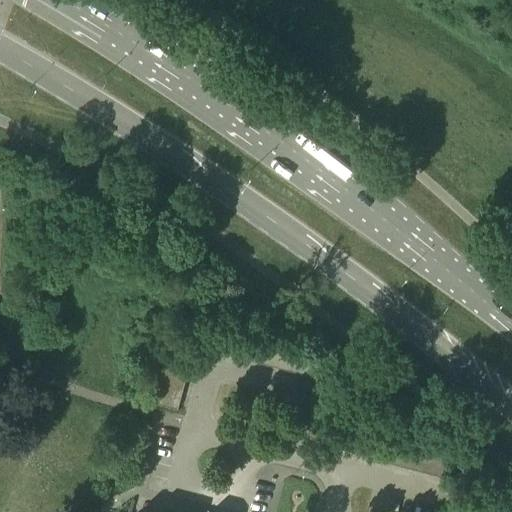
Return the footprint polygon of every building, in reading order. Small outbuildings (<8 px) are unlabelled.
[(214,323),(207,347),(220,351),(226,327),(214,323)] [(226,327),(220,351),(231,354),(238,330),(226,327)] [(238,330),(231,354),(243,357),(249,333),(238,330)] [(249,333),(243,357),(254,360),(261,336),(249,333)] [(261,336),(254,360),(266,363),(273,339),(261,336)] [(273,339),(266,363),(278,366),(284,342),(273,339)] [(284,342),(278,366),(289,369),(296,345),(284,342)] [(167,343),(164,354),(189,361),(192,350),(167,343)] [(296,345),(289,369),(301,372),(308,348),(296,345)] [(308,348),(301,372),(312,375),(318,351),(308,348)] [(164,354),(161,366),(186,372),(189,361),(164,354)] [(161,366),(158,378),(183,384),(186,372),(161,366)] [(158,378),(155,389),(180,396),(183,384),(158,378)] [(155,389),(152,402),(177,408),(180,396),(155,389)] [(344,423),(338,448),(350,451),(357,427),(344,423)] [(357,427),(350,451),(362,454),(369,430),(357,427)] [(369,430),(362,454),(374,457),(380,433),(369,430)] [(380,433),(374,457),(385,460),(392,436),(380,433)] [(392,436),(385,460),(397,463),(403,439),(392,436)] [(403,439),(397,463),(409,467),(415,442),(403,439)] [(415,442),(409,467),(420,470),(427,445),(415,442)] [(427,445),(420,470),(432,473),(438,448),(427,445)] [(438,448),(432,473),(443,476),(449,451),(438,448)]
